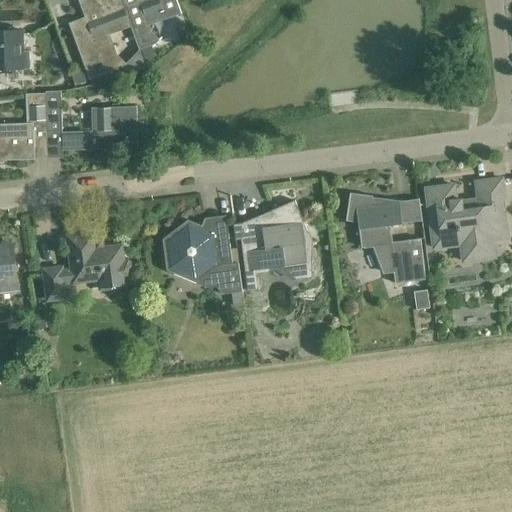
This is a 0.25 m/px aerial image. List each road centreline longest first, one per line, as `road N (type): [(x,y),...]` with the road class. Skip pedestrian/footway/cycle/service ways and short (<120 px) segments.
road 1 (unclassified): [(511,135),(279,170),(0,197)]
road 2 (residential): [(511,125),(495,0)]
